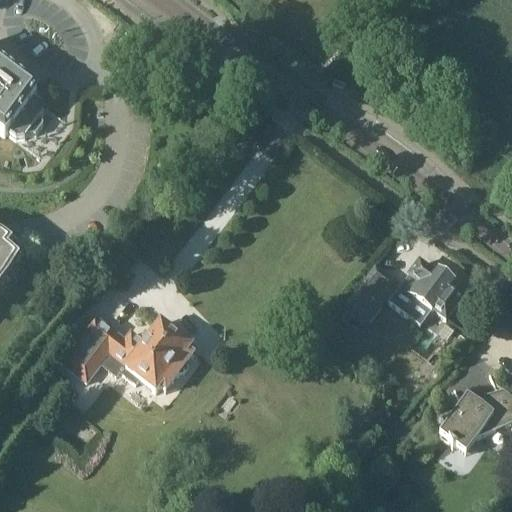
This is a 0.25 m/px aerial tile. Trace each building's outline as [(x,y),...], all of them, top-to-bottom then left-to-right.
[(0,136),(4,140),(7,136),(15,143),(23,143),(28,136),(30,138),(35,138),(43,128),(43,123),(40,120),(45,114),(42,106),(34,100),(36,97),(11,78),(0,69),(0,136)] [(0,291),(23,261),(0,243),(0,291)] [(445,326),(464,300),(450,290),(452,287),(437,276),(435,279),(418,266),(397,293),(429,317),(430,315),(445,326)] [(353,304),(352,304),(341,319),(351,328),(360,317),(373,327),(388,307),(365,289),(353,304)] [(87,354),(70,378),(86,390),(101,371),(116,383),(120,378),(136,391),(138,387),(156,401),(161,394),(165,397),(178,380),(180,380),(183,379),(186,376),(188,373),(188,370),(187,367),(193,361),(187,356),(190,352),(160,329),(153,339),(149,337),(141,346),(130,338),(124,345),(94,322),(76,346),(87,354)] [(87,354),(76,346),(59,368),(70,378),(87,354)] [(439,439),(449,447),(451,451),(453,450),(465,459),(479,440),(511,426),(511,403),(502,396),(474,408),(466,402),(456,415),(439,423),(443,433),(439,439)]
